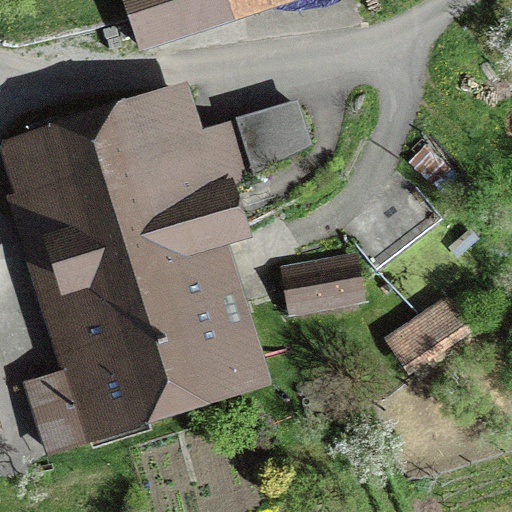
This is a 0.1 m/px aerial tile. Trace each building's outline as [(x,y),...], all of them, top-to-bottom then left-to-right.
[(130,0),(149,61),(355,0),(130,0)] [(193,93),(12,149),(103,447),(279,393),(237,258),(286,243),(248,118),(205,131),(193,93)] [(352,260),(284,270),(290,308),(358,298),(352,260)] [(447,307),(395,335),(409,362),(462,334),(447,307)] [(0,385),(0,439),(17,434),(0,385)]
